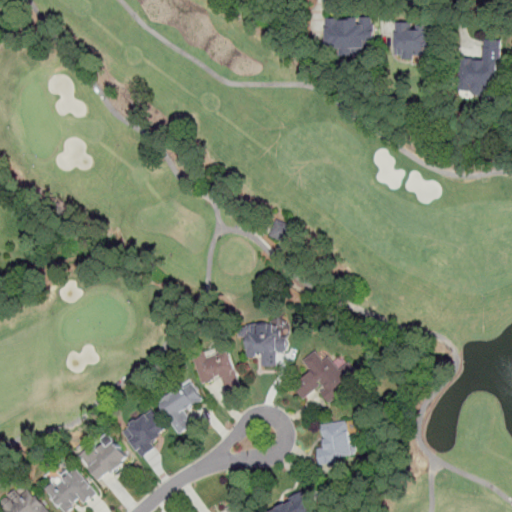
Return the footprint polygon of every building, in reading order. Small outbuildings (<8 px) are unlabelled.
[(369,19),(369,25),(372,25),(372,47),(370,47),(371,58),(336,58),(336,51),(327,51),(327,47),(321,47),(321,30),(324,30),(324,20),(335,20),(335,22),(342,22),(342,20),(356,20),(356,19),(369,19)] [(439,32),(438,57),(415,56),(415,60),(403,60),(403,56),(396,56),(397,24),(436,24),(436,32),(439,32)] [(507,42),(506,65),(500,64),(499,93),(490,93),(487,96),(479,97),(475,91),(464,91),(466,60),(479,60),(479,62),(488,63),(489,49),(490,49),(491,41),(507,42)] [(270,234),(287,242),(295,226),(278,218),(270,234)] [(293,340),(292,353),(283,353),(282,368),(267,368),(268,356),(261,355),(261,359),(252,359),(254,327),(281,329),(281,333),(286,333),(286,340),(293,340)] [(230,345),(244,389),(228,394),(222,376),(215,379),(216,381),(203,385),(193,354),(205,350),(208,358),(218,354),(216,349),(230,345)] [(331,357),(341,370),(350,363),(356,371),(358,370),(364,377),(345,392),(347,394),(338,401),(336,399),(331,403),(322,392),(326,389),(322,384),(320,385),(321,386),(305,399),(295,385),(331,357)] [(194,384),(205,400),(185,413),(195,426),(182,435),(162,405),(160,406),(155,397),(163,392),(167,398),(185,387),(187,389),(194,384)] [(153,417),(159,425),(165,420),(174,432),(168,437),(169,439),(158,448),(160,450),(147,459),(134,442),(138,439),(132,432),(153,417)] [(349,424),(352,445),(353,444),(357,448),(358,452),(354,456),(337,458),(338,463),(321,465),(318,449),(326,448),(322,425),(346,422),(349,424)] [(116,441),(129,456),(123,462),(124,464),(123,465),(113,474),(111,472),(102,480),(91,468),(101,459),(98,456),(101,453),(99,450),(106,444),(110,447),(116,441)] [(79,469),(98,493),(85,503),(82,499),(70,509),(71,511),(70,511),(66,511),(61,505),(58,507),(51,498),(53,497),(47,490),(54,484),(56,486),(65,479),(62,476),(68,471),(71,475),(79,469)] [(30,490),(36,498),(38,496),(50,511),(3,511),(5,510),(2,504),(5,499),(11,499),(15,502),(30,490)] [(304,499),(307,498),(314,511),(270,511),(278,509),(277,508),(286,504),(286,505),(292,502),(290,498),(301,493),(304,499)] [(227,508),(228,511),(244,511),(240,501),(227,508)]
